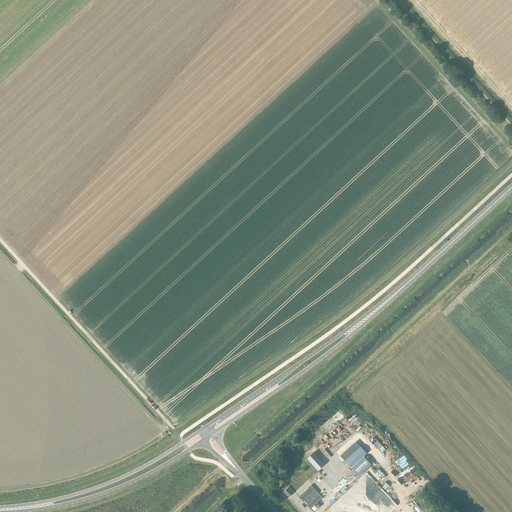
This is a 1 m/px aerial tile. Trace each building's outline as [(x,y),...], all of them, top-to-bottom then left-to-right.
[(511,0),(472,0),(511,43),(511,0)] [(361,447),(345,461),(351,468),(367,453),(361,447)] [(365,457),(351,469),(359,477),(372,465),(365,457)] [(311,485),(299,497),(304,502),(305,501),(308,505),(307,506),(310,510),(323,498),(311,485)] [(294,493),(289,487),(283,492),(288,498),(294,493)]
